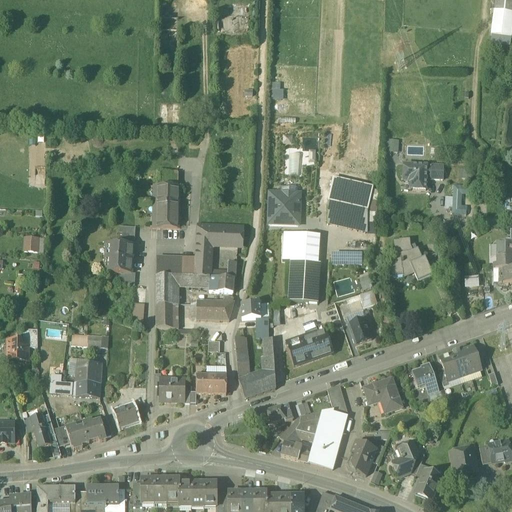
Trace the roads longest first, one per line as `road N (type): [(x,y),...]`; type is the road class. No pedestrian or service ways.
road 1 (residential): [(148,459),(150,246),(189,246),(196,179)]
road 2 (residential): [(238,410),(511,316)]
road 3 (track): [(257,228),(265,0)]
road 4 (tertiary): [(205,449),(399,511)]
road 5 (residential): [(238,410),(231,331),(257,228)]
road 6 (track): [(201,5),(207,129),(196,179)]
road 7 (tertiary): [(0,477),(148,459)]
